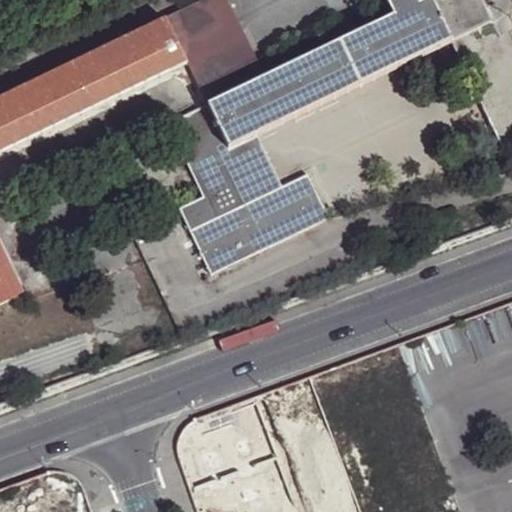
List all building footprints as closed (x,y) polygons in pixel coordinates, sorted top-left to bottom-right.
[(228,0),(201,0),(165,17),(166,19),(186,59),(193,55),(216,104),(255,85),(232,37),(243,32),(228,0)] [(454,44),(432,0),(393,0),(387,3),(394,17),(267,79),(255,85),(216,104),(208,106),(229,151),(254,139),(452,46),(454,44)] [(511,49),(499,22),(496,24),(484,0),(432,0),(454,44),(452,46),(505,153),(511,149),(511,49)] [(165,17),(0,97),(0,153),(188,63),(186,59),(166,19),(165,17)] [(255,85),(267,79),(243,32),(232,37),(255,85)] [(188,63),(208,106),(216,104),(193,55),(186,59),(188,63)] [(248,203),(229,151),(208,106),(166,127),(202,206),(179,218),(210,278),(327,221),(305,177),(279,189),(248,203)] [(279,189),(254,139),(229,151),(248,203),(279,189)] [(0,309),(22,299),(0,251),(0,309)]
